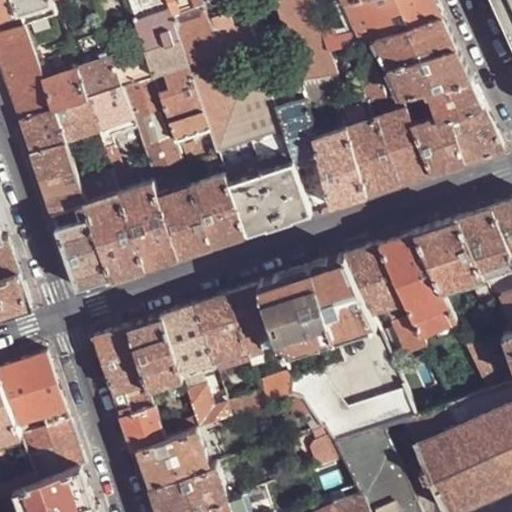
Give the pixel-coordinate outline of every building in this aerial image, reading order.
[(0,0),(0,16),(20,9),(16,0),(0,0)] [(16,0),(20,9),(44,0),(16,0)] [(24,22),(57,10),(53,0),(44,0),(20,9),(24,22)] [(166,0),(128,0),(135,18),(169,6),(166,0)] [(204,0),(166,0),(169,6),(171,13),(205,0),(204,0)] [(209,12),(205,0),(171,13),(175,25),(209,12)] [(209,12),(222,49),(223,48),(257,38),(250,17),(237,21),(234,14),(228,17),(226,10),(233,8),(230,0),(204,0),(205,0),(209,12)] [(315,0),(277,0),(303,75),(330,70),(339,69),(331,45),(326,29),(316,1),(315,0)] [(348,0),(336,0),(347,23),(337,25),(341,32),(361,27),(348,0)] [(443,12),(437,0),(348,0),(361,27),(365,38),(378,34),(443,12)] [(511,0),(495,0),(511,37),(511,0)] [(146,50),(180,39),(175,25),(171,13),(169,6),(135,18),(146,50)] [(0,32),(25,24),(24,22),(20,9),(0,16),(0,32)] [(209,12),(175,25),(180,39),(187,61),(222,49),(209,12)] [(458,44),(443,12),(378,34),(391,62),(458,44)] [(102,30),(100,23),(73,32),(71,33),(75,41),(79,39),(102,30)] [(21,119),(54,107),(44,77),(38,60),(35,51),(25,24),(0,32),(0,56),(8,80),(21,119)] [(365,38),(361,27),(341,32),(337,25),(326,29),(331,45),(344,43),(365,38)] [(107,43),(102,30),(79,39),(81,47),(98,41),(99,46),(107,43)] [(71,48),(68,39),(35,51),(38,60),(71,48)] [(180,39),(146,50),(147,52),(154,72),(164,69),(187,61),(180,39)] [(344,43),(331,45),(339,69),(340,73),(353,71),(344,43)] [(391,62),(403,91),(431,84),(472,74),(458,44),(391,62)] [(222,49),(187,61),(204,106),(239,94),(239,93),(223,48),(222,49)] [(154,72),(147,52),(113,63),(121,84),(154,72)] [(87,95),(121,84),(113,63),(111,54),(77,66),(87,95)] [(187,61),(164,69),(170,87),(160,90),(177,137),(211,126),(204,106),(187,61)] [(87,95),(77,66),(44,77),(54,107),(87,95)] [(376,66),(363,69),(368,91),(369,93),(370,99),(371,99),(386,95),(376,66)] [(164,69),(154,72),(160,90),(170,87),(164,69)] [(330,70),(332,77),(341,74),(340,73),(339,69),(330,70)] [(305,88),(333,80),(332,77),(330,70),(303,75),(303,76),(305,88)] [(150,166),(184,156),(177,137),(160,90),(154,72),(121,84),(132,116),(135,124),(150,166)] [(472,74),(431,84),(440,111),(442,117),(451,114),(485,102),(472,74)] [(303,76),(303,75),(279,82),(283,95),(306,89),(305,88),(303,76)] [(272,86),(271,82),(239,93),(239,94),(204,106),(211,126),(218,148),(284,125),(277,105),(275,97),(271,87),(272,86)] [(271,87),(275,97),(283,95),(279,82),(272,86),(271,87)] [(87,95),(98,127),(132,116),(121,84),(87,95)] [(307,97),(306,89),(283,95),(275,97),(277,105),(307,97)] [(347,124),(377,114),(371,99),(370,99),(369,93),(368,91),(361,93),(363,100),(342,107),(347,124)] [(98,127),(87,95),(54,107),(65,138),(98,127)] [(297,165),(321,158),(316,135),(307,97),(277,105),(284,125),(295,157),(297,165)] [(505,146),(485,102),(451,114),(466,160),(505,146)] [(405,180),(434,170),(413,120),(406,103),(377,114),(405,180)] [(32,151),(66,140),(65,138),(54,107),(21,119),(32,151)] [(434,170),(466,160),(451,114),(442,117),(440,111),(413,120),(434,170)] [(377,114),(347,124),(368,192),(405,180),(377,114)] [(114,143),(110,133),(135,124),(132,116),(98,127),(105,146),(114,143)] [(347,124),(316,135),(321,158),(332,204),(368,192),(347,124)] [(284,125),(218,148),(220,153),(226,169),(229,179),(295,157),(284,125)] [(53,211),(87,200),(87,199),(79,178),(78,175),(70,152),(66,140),(32,151),(53,211)] [(134,183),(119,141),(114,143),(105,146),(112,167),(120,187),(134,183)] [(70,152),(78,175),(87,170),(79,148),(70,152)] [(207,157),(212,174),(226,169),(220,153),(207,157)] [(192,180),(184,156),(150,166),(153,176),(159,191),(192,180)] [(247,232),(312,210),(297,165),(295,157),(229,179),(247,232)] [(332,204),(321,158),(297,165),(312,210),(332,204)] [(112,167),(79,178),(87,199),(120,187),(112,167)] [(214,243),(247,232),(229,179),(226,169),(212,174),(207,176),(192,180),(214,243)] [(147,265),(180,254),(159,191),(153,176),(134,183),(120,187),(147,265)] [(180,254),(214,243),(192,180),(159,191),(180,254)] [(120,187),(87,199),(87,200),(92,213),(114,276),(147,265),(120,187)] [(511,195),(492,202),(511,247),(511,195)] [(92,213),(87,200),(53,211),(57,224),(92,213)] [(458,213),(485,273),(494,271),(500,268),(511,264),(511,247),(492,202),(458,213)] [(78,288),(114,276),(92,213),(57,224),(78,288)] [(444,287),(485,273),(458,213),(416,227),(444,287)] [(413,311),(422,332),(432,328),(435,327),(451,319),(457,317),(448,297),(444,287),(416,227),(381,239),(408,299),(413,311)] [(0,274),(20,268),(9,234),(4,236),(0,236),(0,274)] [(345,251),(372,311),(387,306),(392,304),(408,299),(381,239),(345,251)] [(306,264),(334,331),(359,322),(370,319),(375,318),(372,311),(345,251),(306,264)] [(283,348),(334,331),(306,264),(260,279),(272,315),(283,348)] [(0,312),(32,302),(20,268),(0,274),(0,312)] [(485,273),(444,287),(448,297),(475,287),(487,278),(485,273)] [(495,295),(487,278),(475,287),(481,300),(495,295)] [(230,289),(241,324),(256,320),(272,315),(260,279),(230,289)] [(214,358),(248,347),(241,324),(230,289),(196,300),(214,358)] [(511,289),(503,293),(511,315),(511,289)] [(162,312),(180,368),(205,361),(214,358),(196,300),(162,312)] [(394,320),(398,318),(392,304),(387,306),(394,320)] [(408,350),(426,341),(425,338),(422,332),(413,311),(398,318),(394,320),(408,350)] [(150,387),(183,376),(180,368),(162,312),(130,322),(150,387)] [(451,319),(435,327),(440,336),(455,329),(451,319)] [(256,320),(241,324),(248,347),(250,352),(265,347),(256,320)] [(122,414),(155,403),(150,387),(130,322),(94,334),(109,378),(122,414)] [(422,332),(425,338),(435,334),(432,328),(422,332)] [(511,328),(502,331),(511,354),(511,328)] [(283,348),(285,353),(336,336),(334,331),(283,348)] [(510,374),(493,335),(477,340),(493,373),(497,372),(500,378),(510,374)] [(490,388),(498,385),(495,379),(493,373),(477,340),(470,343),(490,388)] [(217,368),(217,369),(252,358),(250,352),(248,347),(214,358),(217,368)] [(0,364),(0,376),(18,421),(44,414),(68,406),(48,349),(0,364)] [(205,361),(208,370),(217,368),(214,358),(205,361)] [(405,416),(418,411),(412,398),(406,385),(348,404),(329,379),(325,365),(292,376),(292,392),(303,395),(313,408),(323,424),(326,422),(331,430),(336,440),(384,422),(405,416)] [(260,385),(265,402),(286,394),(292,392),(292,376),(289,368),(258,378),(260,385)] [(0,437),(21,430),(18,421),(0,376),(0,437)] [(185,382),(186,388),(193,385),(202,383),(200,376),(185,381),(185,382)] [(511,395),(511,379),(502,384),(498,385),(490,388),(453,400),(442,404),(427,408),(418,411),(405,416),(416,439),(511,395)] [(231,413),(227,400),(214,404),(206,382),(202,383),(193,385),(186,388),(195,413),(198,424),(231,413)] [(260,385),(226,395),(227,400),(231,413),(265,402),(260,385)] [(442,404),(453,400),(447,387),(437,390),(442,404)] [(301,413),(313,408),(303,395),(292,392),(286,394),(294,415),(301,413)] [(418,411),(427,408),(422,394),(412,398),(418,411)] [(511,395),(416,439),(448,511),(511,482),(511,395)] [(122,414),(133,449),(139,447),(138,446),(166,436),(162,424),(155,403),(122,414)] [(71,415),(68,406),(44,414),(47,422),(71,415)] [(323,424),(313,408),(301,413),(310,428),(323,424)] [(198,424),(195,413),(162,424),(166,436),(197,425),(198,424)] [(36,469),(41,479),(83,464),(88,462),(80,438),(71,415),(47,422),(21,430),(36,469)] [(424,511),(384,422),(336,440),(345,456),(362,490),(372,511),(424,511)] [(211,462),(198,424),(197,425),(166,436),(138,446),(139,447),(151,484),(211,462)] [(345,456),(336,440),(331,430),(322,434),(327,450),(326,451),(329,461),(345,456)] [(179,511),(229,495),(217,459),(211,462),(151,484),(160,511),(179,511)] [(55,511),(94,499),(83,464),(41,479),(22,486),(15,489),(23,511),(55,511)] [(19,476),(22,486),(41,479),(36,469),(19,476)] [(15,489),(22,486),(19,476),(5,481),(8,491),(15,489)] [(0,494),(8,491),(5,481),(0,482),(0,494)] [(229,495),(235,511),(250,511),(243,490),(229,495)] [(372,511),(362,490),(334,500),(308,511),(372,511)] [(179,511),(235,511),(229,495),(179,511)] [(98,511),(94,499),(55,511),(98,511)]
